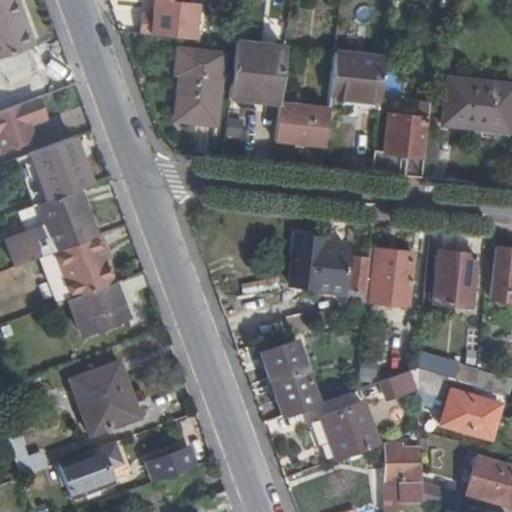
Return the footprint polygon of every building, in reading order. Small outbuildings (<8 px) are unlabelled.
[(0,0),(0,58),(33,46),(16,0),(0,0)] [(277,104),(283,50),(234,44),(234,46),(228,94),(259,96),(258,102),(277,104)] [(176,50),(174,73),(178,74),(173,118),(184,120),(212,124),(220,55),(176,50)] [(378,103),(383,59),(334,53),(328,98),(378,103)] [(178,74),(174,73),(170,118),(173,118),(178,74)] [(441,124),(506,131),(510,85),(447,78),(441,124)] [(413,90),(412,98),(429,99),(430,91),(413,90)] [(0,139),(3,149),(34,138),(28,125),(30,123),(35,125),(42,123),(43,119),(43,116),(36,98),(0,111),(0,139)] [(405,176),(421,177),(423,150),(429,99),(412,98),(411,116),(384,114),(381,151),(372,150),(370,172),(397,175),(399,153),(407,153),(405,176)] [(327,110),(277,104),(273,139),(322,145),(327,110)] [(89,185),(71,138),(31,153),(48,200),(75,190),(89,185)] [(48,200),(37,204),(46,227),(24,235),(4,242),(13,267),(51,253),(54,251),(93,237),(75,190),(48,200)] [(37,204),(16,212),(24,235),(46,227),(37,204)] [(320,244),(321,238),(293,234),(288,285),(344,291),(348,248),(320,244)] [(104,253),(98,235),(93,237),(54,251),(51,253),(68,300),(111,284),(103,265),(100,256),(104,253)] [(349,241),(321,238),(320,244),(348,248),(349,241)] [(413,252),(368,248),(363,302),(376,303),(408,306),(413,252)] [(490,299),(511,301),(511,250),(495,248),(490,299)] [(433,303),(469,307),(475,256),(438,252),(433,303)] [(100,256),(103,265),(108,263),(104,253),(100,256)] [(363,302),(367,257),(352,256),(347,309),(363,303),(363,302)] [(131,314),(119,281),(113,283),(127,316),(131,314)] [(111,284),(68,300),(81,334),(127,316),(113,283),(111,284)] [(418,317),(406,316),(405,329),(418,329),(418,317)] [(284,415),(314,403),(291,341),(255,354),(257,360),(263,358),(284,415)] [(454,375),(458,359),(421,350),(417,365),(454,375)] [(91,434),(137,417),(115,362),(69,379),(91,434)] [(475,385),(476,370),(461,365),(456,380),(475,385)] [(426,371),(416,368),(416,389),(425,388),(426,371)] [(511,380),(476,370),(475,385),(508,395),(511,380)] [(405,372),(379,381),(385,395),(411,386),(405,372)] [(488,437),(497,403),(450,389),(441,424),(488,437)] [(311,419),(326,463),(375,445),(360,402),(311,419)] [(19,435),(6,440),(20,478),(47,468),(41,452),(28,457),(19,435)] [(122,463),(115,443),(59,463),(72,498),(87,492),(89,497),(100,492),(98,488),(113,482),(108,469),(122,463)] [(155,480),(194,466),(187,444),(148,457),(155,480)] [(419,481),(419,450),(385,450),(384,511),(391,511),(420,502),(419,481)] [(468,493),(511,506),(511,467),(478,458),(473,472),(468,493)] [(419,481),(420,502),(454,511),(459,494),(419,481)] [(215,511),(230,507),(224,490),(194,501),(198,511),(215,511)]
